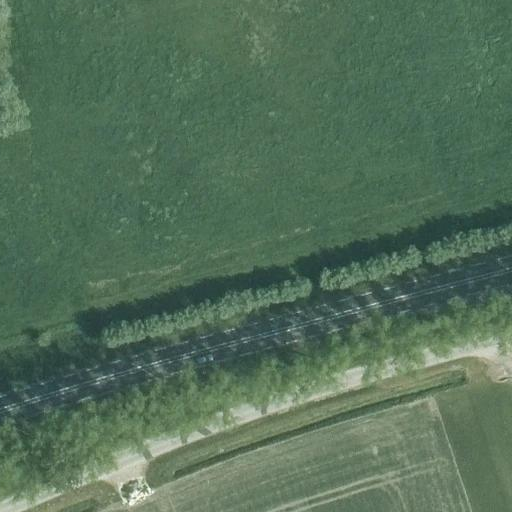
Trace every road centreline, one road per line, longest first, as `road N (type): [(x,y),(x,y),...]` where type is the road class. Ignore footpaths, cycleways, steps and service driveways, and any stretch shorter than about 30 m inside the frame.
road 1 (unclassified): [(0,511),(257,407),(511,339)]
road 2 (primary): [(511,269),(0,413)]
